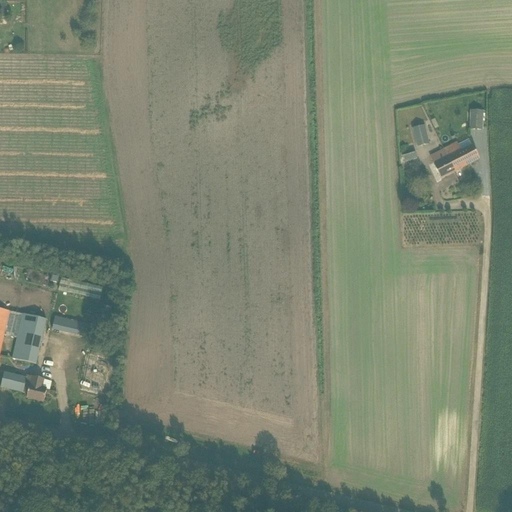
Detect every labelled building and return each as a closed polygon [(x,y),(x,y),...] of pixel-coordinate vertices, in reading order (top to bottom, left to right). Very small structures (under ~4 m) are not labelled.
[(470,111),(469,130),(482,131),(483,111),(470,111)] [(412,129),(417,147),(429,144),(424,126),(412,129)] [(454,173),(479,160),(472,146),(461,152),(456,143),(444,150),(454,173)] [(454,173),(444,150),(430,157),(441,180),(454,173)] [(401,156),(402,162),(415,159),(413,153),(401,156)] [(0,352),(9,312),(0,309),(0,352)] [(23,315),(12,360),(36,365),(46,320),(23,315)] [(55,318),(52,330),(88,338),(91,326),(55,318)] [(94,350),(85,386),(109,392),(117,355),(94,350)] [(27,399),(44,403),(47,389),(43,388),(44,380),(26,376),(26,378),(4,373),(1,388),(28,394),(27,399)]
